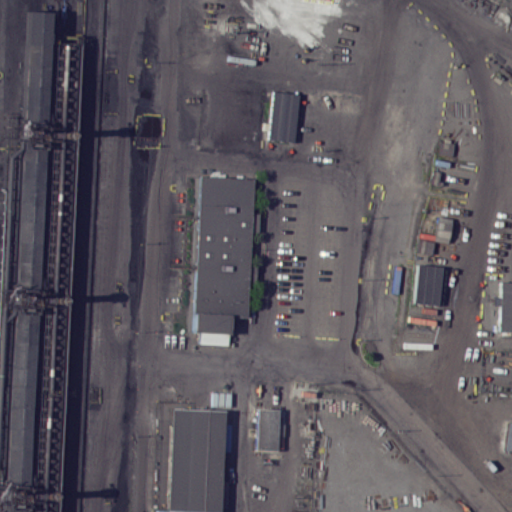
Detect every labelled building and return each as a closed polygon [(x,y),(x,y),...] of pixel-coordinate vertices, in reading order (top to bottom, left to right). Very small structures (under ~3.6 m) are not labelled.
[(24,9),(35,10),(46,10),(41,123),(30,123),(18,122),(24,9)] [(263,138),(289,141),(295,94),(269,91),(263,138)] [(212,163),(250,164),(252,112),(214,111),(212,163)] [(17,147),(28,148),(39,148),(33,288),(22,288),(10,287),(17,147)] [(196,174),(248,176),(243,315),(226,314),(190,311),(196,174)] [(446,218),(433,216),(430,241),(444,242),(446,218)] [(436,266),(412,264),(410,303),(434,304),(436,266)] [(511,282),(495,282),(494,331),(511,331),(511,282)] [(0,484),(9,311),(20,312),(31,312),(23,485),(12,485),(0,484)] [(188,331),(190,311),(226,314),(224,334),(188,331)] [(426,336),(401,335),(400,344),(425,345),(426,336)] [(167,406),(222,409),(215,511),(216,511),(162,509),(167,406)] [(251,449),(273,450),(274,409),(252,408),(251,449)]
